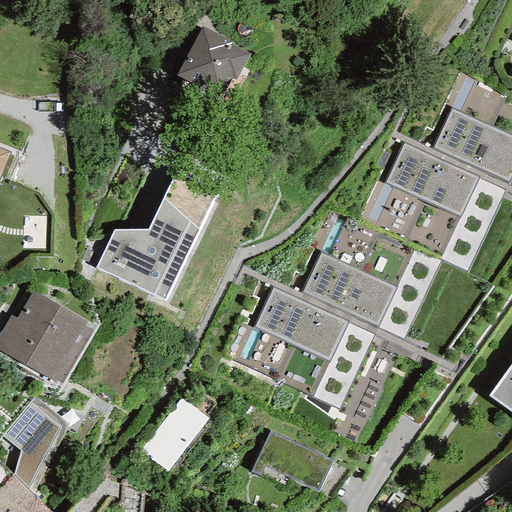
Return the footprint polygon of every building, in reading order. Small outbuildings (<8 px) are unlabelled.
[(202,23),(179,67),(221,89),(232,66),(237,69),(248,47),(202,23)] [(511,172),(511,138),(450,109),(431,147),(507,184),(511,172)] [(0,173),(11,146),(0,141),(0,173)] [(478,178),(402,142),(384,182),(460,217),(478,178)] [(163,300),(218,184),(174,163),(146,223),(112,225),(93,267),(163,300)] [(395,288),(318,253),(300,294),(376,329),(395,288)] [(347,323),(272,288),(254,327),(329,361),(347,323)] [(85,322),(32,291),(16,318),(10,315),(0,331),(0,350),(55,383),(56,380),(62,383),(93,331),(83,326),(85,322)] [(511,359),(488,393),(511,409),(511,359)] [(172,462),(205,417),(183,401),(149,445),(172,462)] [(60,428),(29,402),(2,436),(21,450),(13,474),(27,489),(60,428)] [(329,459),(266,432),(251,467),(260,471),(263,464),(317,487),(329,459)] [(50,511),(27,489),(13,474),(0,488),(0,511),(50,511)]
